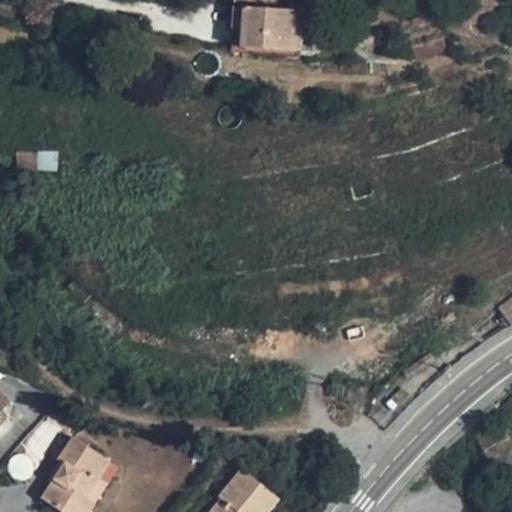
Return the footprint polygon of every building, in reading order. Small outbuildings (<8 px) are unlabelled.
[(245,7),(234,6),(233,29),(244,30),(243,48),(301,52),(304,11),(245,7)] [(244,30),(233,29),(232,47),(243,48),(244,30)] [(447,50),(444,39),(413,48),(417,60),(447,50)] [(57,170),(58,152),(17,153),(17,168),(37,169),(57,170)] [(511,297),(499,309),(511,324),(511,297)] [(110,462),(74,438),(63,455),(59,460),(66,464),(43,499),(64,511),(90,511),(96,504),(86,498),(99,477),(110,462)] [(268,511),(279,499),(243,470),(221,497),(223,499),(212,511),(268,511)] [(110,484),(99,477),(86,498),(96,504),(110,484)]
